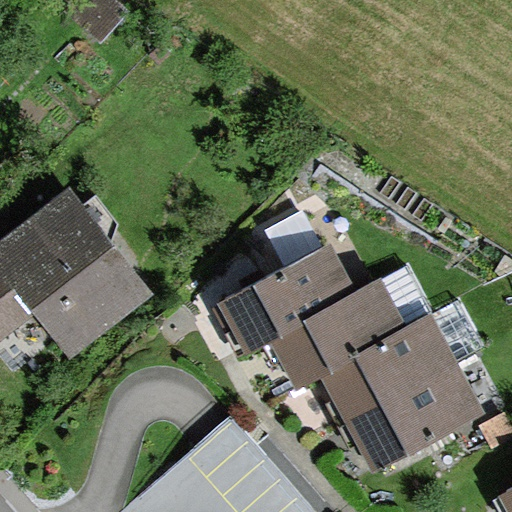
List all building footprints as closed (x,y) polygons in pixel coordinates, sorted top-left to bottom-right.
[(94,42),(126,11),(114,0),(55,0),(54,1),(94,42)] [(0,333),(1,335),(39,305),(77,352),(158,286),(72,180),(0,237),(0,333)] [(220,295),(248,347),(272,334),(270,329),(358,281),(332,233),(220,295)] [(272,334),(298,381),(321,369),(318,365),(410,315),(383,267),(358,281),(270,329),(272,334)] [(462,352),(434,301),(410,315),(318,365),(321,369),(346,415),(462,352)] [(489,402),(462,352),(346,415),(374,465),(489,402)] [(321,511),(233,409),(113,511),(321,511)] [(511,435),(511,430),(501,410),(475,424),(488,448),(511,435)] [(511,511),(511,474),(491,486),(505,511),(511,511)]
